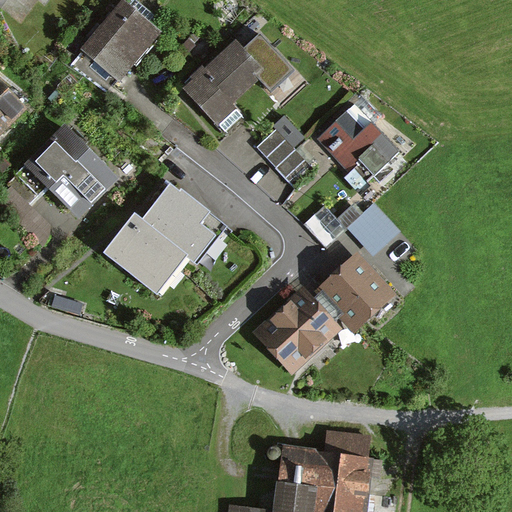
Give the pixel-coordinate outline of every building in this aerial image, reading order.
[(123,5),(87,48),(118,74),(154,31),(123,5)] [(228,42),(176,90),(207,122),(258,74),(228,42)] [(0,70),(0,132),(31,104),(0,70)] [(347,107),(315,137),(357,182),(390,152),(347,107)] [(29,159),(82,212),(119,174),(66,122),(29,159)] [(287,123),(258,153),(278,172),(306,142),(287,123)] [(288,181),(303,166),(295,157),(280,172),(288,181)] [(175,174),(147,210),(192,244),(201,251),(228,215),(175,174)] [(138,203),(106,245),(159,286),(192,244),(147,210),(138,203)] [(349,235),(375,263),(403,237),(376,209),(349,235)] [(356,258),(323,288),(358,326),(391,296),(356,258)] [(302,292),(257,332),(290,369),(335,329),(302,292)] [(326,447),(283,442),(280,477),(318,481),(315,509),(343,511),(369,511),(376,456),(368,455),(370,437),(328,432),(326,447)] [(318,481),(280,477),(276,509),(275,511),(314,511),(315,509),(318,481)]
